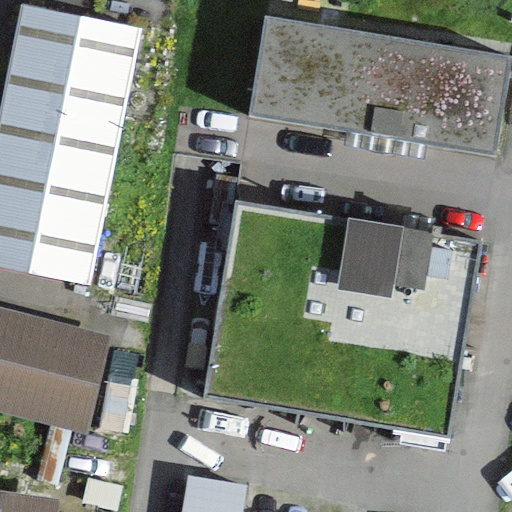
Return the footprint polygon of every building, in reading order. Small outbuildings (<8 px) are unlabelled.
[(0,267),(89,285),(140,30),(22,6),(0,115),(0,267)] [(250,116),(497,157),(511,59),(266,17),(250,116)] [(483,242),(236,201),(203,398),(450,439),(483,242)] [(0,402),(74,421),(90,350),(0,329),(0,402)] [(186,511),(238,511),(243,486),(192,477),(186,511)] [(0,511),(48,511),(49,509),(0,502),(0,511)]
